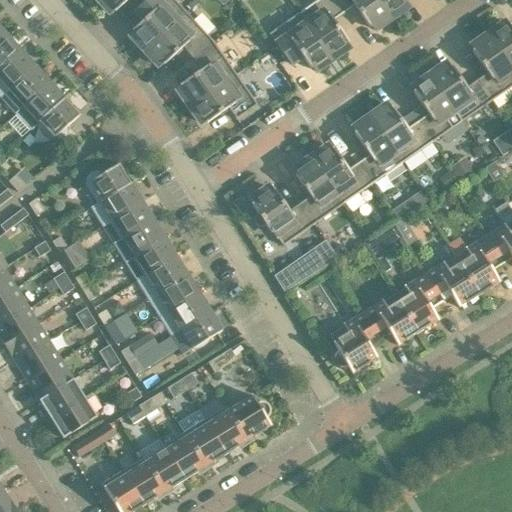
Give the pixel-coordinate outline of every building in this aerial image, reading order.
[(147,0),(98,0),(97,1),(110,14),(113,11),(115,13),(128,0),(138,0),(143,4),(147,0)] [(146,47),(148,49),(186,14),(172,0),(147,0),(143,4),(135,12),(144,21),(132,32),(133,33),(130,37),(142,50),(146,47)] [(333,22),(343,15),(332,0),(319,0),(299,14),(329,57),(331,55),(334,59),(349,49),(346,45),(348,43),(333,22)] [(386,17),(388,15),(377,0),(332,0),(343,15),(354,7),(369,29),(371,27),(373,31),(388,21),(386,17)] [(405,0),(377,0),(388,15),(390,14),(393,18),(408,7),(405,3),(407,2),(405,0)] [(183,48),(192,60),(213,43),(186,14),(148,49),(149,51),(146,54),(158,68),(162,64),(163,66),(183,48)] [(329,57),(299,14),(269,35),(289,65),(301,57),(310,70),(311,69),(314,73),(329,62),(327,58),(329,57)] [(493,38),(491,40),(511,70),(511,29),(510,26),(508,28),(505,24),(490,35),(493,38)] [(0,71),(20,53),(5,37),(0,41),(0,71)] [(491,102),(511,87),(511,70),(491,40),(489,41),(486,37),(471,48),(474,52),(472,53),(487,74),(476,82),(491,102)] [(191,103),(193,105),(235,76),(213,43),(192,60),(201,71),(180,86),(181,88),(177,91),(188,106),(191,103)] [(35,68),(20,53),(0,71),(0,98),(1,99),(35,68)] [(434,79),(432,81),(461,123),(491,102),(476,82),(466,89),(451,67),(449,69),(446,65),(431,75),(434,79)] [(1,99),(16,115),(49,84),(35,68),(1,99)] [(257,106),(235,76),(193,105),(195,108),(191,110),(201,125),(205,123),(206,124),(228,109),(236,121),(257,106)] [(428,116),(417,123),(432,144),(461,123),(432,81),(430,82),(427,78),(412,89),(415,93),(413,94),(428,116)] [(31,132),(36,127),(36,126),(64,100),(49,84),(16,115),(31,132)] [(36,126),(36,127),(38,128),(51,143),(55,144),(59,143),(63,141),(65,137),(66,133),(66,129),(79,117),(64,100),(36,126)] [(375,120),(373,122),(402,164),(432,144),(417,123),(407,130),(392,109),(390,110),(387,106),(372,116),(375,120)] [(369,157),(358,164),(372,185),(402,164),(373,122),(370,123),(368,119),(353,130),(355,134),(354,135),(369,157)] [(316,161),(313,163),(343,205),(372,185),(358,164),(348,171),(333,150),(331,151),(328,147),(313,157),(316,161)] [(309,198),(299,205),(313,226),(343,205),(313,163),(311,164),(309,160),(294,171),(296,175),(294,176),(309,198)] [(502,177),(494,163),(484,169),(493,183),(502,177)] [(96,203),(97,204),(97,205),(130,185),(130,186),(130,185),(118,166),(103,175),(99,173),(94,173),(91,175),(88,178),(86,181),(86,186),(96,203)] [(15,177),(8,183),(17,193),(25,187),(15,177)] [(141,203),(130,186),(130,185),(97,205),(97,204),(90,208),(103,228),(113,222),(112,221),(141,203)] [(263,227),(264,227),(270,235),(272,233),(282,247),(313,226),(299,205),(288,212),(273,191),(271,192),(269,188),(250,201),(253,205),(251,206),(256,215),(255,215),(255,216),(254,217),(253,219),(253,220),(253,221),(253,223),(254,224),(255,225),(256,226),(257,227),(258,228),(259,228),(261,228),(263,227)] [(0,195),(0,205),(1,206),(12,197),(7,191),(0,195)] [(44,212),(36,200),(28,205),(35,217),(44,212)] [(152,222),(141,203),(112,221),(113,222),(103,228),(114,246),(152,222)] [(23,209),(11,218),(16,225),(28,217),(23,209)] [(11,218),(0,226),(0,227),(5,234),(16,225),(11,218)] [(164,240),(152,222),(114,246),(125,263),(135,257),(135,258),(164,240)] [(511,222),(505,227),(504,225),(485,238),(498,260),(509,253),(511,259),(511,222)] [(60,238),(52,243),(59,254),(67,249),(60,238)] [(498,260),(485,238),(465,250),(466,251),(455,258),(479,297),(491,289),(491,288),(499,283),(488,266),(498,260)] [(175,258),(164,240),(135,258),(135,257),(125,263),(137,282),(175,258)] [(324,241),(311,250),(322,267),(335,258),(324,241)] [(50,252),(44,243),(33,249),(39,259),(50,252)] [(67,249),(59,254),(66,266),(74,261),(67,249)] [(187,277),(175,258),(137,282),(148,301),(187,277)] [(479,297),(455,258),(444,265),(443,263),(423,276),(437,298),(447,292),(458,308),(466,303),(466,304),(479,297)] [(287,267),(273,276),(283,292),(297,283),(287,267)] [(0,296),(14,287),(4,270),(3,269),(0,270),(0,296)] [(58,288),(68,282),(63,273),(52,280),(58,288)] [(81,291),(90,286),(83,275),(74,280),(81,291)] [(437,298),(423,276),(404,288),(404,289),(394,296),(418,335),(430,327),(430,326),(438,321),(427,304),(437,298)] [(198,295),(187,277),(148,301),(159,319),(198,295)] [(68,282),(58,288),(63,296),(73,290),(68,282)] [(90,286),(81,291),(89,302),(97,297),(90,286)] [(0,322),(26,306),(14,287),(0,296),(0,322)] [(123,312),(139,307),(134,291),(118,296),(123,312)] [(210,313),(198,295),(159,319),(171,337),(210,313)] [(418,335),(394,296),(383,303),(382,301),(362,314),(376,336),(386,330),(397,347),(405,342),(418,335)] [(38,325),(26,306),(0,322),(0,340),(4,346),(38,325)] [(80,324),(91,317),(86,309),(75,316),(80,324)] [(104,328),(112,323),(105,311),(97,316),(104,328)] [(222,332),(210,313),(171,337),(182,355),(182,357),(222,332)] [(376,336),(362,314),(343,326),(343,327),(329,336),(334,344),(333,345),(337,352),(336,353),(335,354),(334,356),(333,357),(333,359),(333,361),(334,362),(334,364),(335,366),(337,367),(338,368),(340,369),(342,369),(344,369),(345,368),(347,367),(352,375),(356,372),(356,373),(369,365),(368,364),(376,359),(366,342),(376,336)] [(91,317),(80,324),(85,332),(96,325),(91,317)] [(112,323),(104,328),(111,339),(120,334),(112,323)] [(4,346),(15,365),(50,344),(38,325),(4,346)] [(127,364),(135,359),(157,346),(150,334),(120,353),(127,364)] [(61,362),(50,344),(15,365),(27,384),(61,362)] [(103,362),(114,355),(109,346),(98,353),(103,362)] [(236,360),(230,350),(208,364),(214,374),(236,360)] [(114,355),(103,362),(109,371),(120,364),(114,355)] [(135,359),(127,364),(134,376),(142,371),(135,359)] [(73,381),(61,362),(27,384),(39,402),(73,381)] [(179,382),(185,392),(197,385),(191,374),(179,382)] [(85,400),(73,381),(39,402),(51,421),(85,400)] [(185,392),(179,382),(167,389),(173,399),(185,392)] [(141,398),(135,389),(124,396),(130,405),(141,398)] [(257,404),(256,404),(252,397),(227,412),(226,413),(247,445),(251,442),(250,439),(253,437),(254,438),(266,430),(270,427),(266,419),(267,419),(268,417),(269,416),(269,415),(270,414),(270,412),(270,411),(269,409),(269,407),(268,406),(266,405),(264,404),(263,403),(261,403),(260,403),(258,403),(257,404)] [(62,440),(96,418),(85,400),(51,421),(62,440)] [(138,407),(144,418),(156,410),(150,400),(138,407)] [(144,418),(138,407),(126,415),(132,425),(144,418)] [(225,408),(203,421),(225,456),(237,448),(237,447),(240,445),(242,448),(247,445),(226,413),(227,412),(225,408)] [(203,421),(183,434),(206,471),(211,468),(209,465),(212,463),(213,464),(225,456),(203,421)] [(97,433),(103,443),(115,436),(109,425),(97,433)] [(103,443),(97,433),(72,449),(78,459),(103,443)] [(201,474),(206,471),(183,434),(162,447),(165,451),(184,481),(196,474),(196,473),(200,471),(201,474)] [(165,451),(145,463),(145,464),(165,496),(170,493),(168,490),(172,488),(172,489),(184,481),(165,451)] [(161,499),(165,496),(145,464),(145,463),(143,459),(122,472),(143,507),(156,499),(155,498),(159,496),(161,499)] [(135,511),(143,507),(122,472),(101,485),(117,511),(135,511)] [(10,503),(4,493),(0,495),(0,511),(15,511),(15,510),(11,503),(10,503)]
